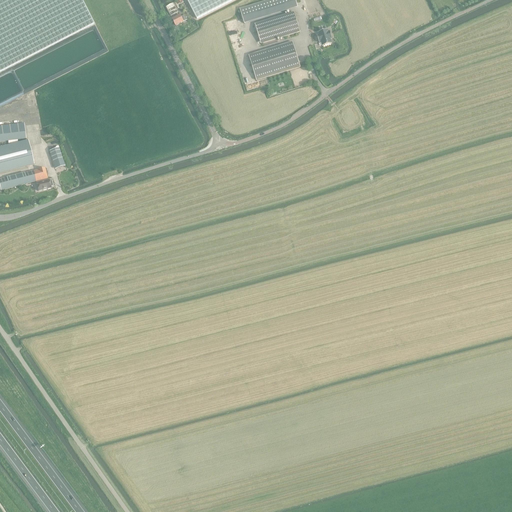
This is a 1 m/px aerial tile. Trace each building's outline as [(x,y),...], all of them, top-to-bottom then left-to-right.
[(0,0),(0,71),(94,24),(81,0),(0,0)] [(175,0),(177,2),(166,7),(170,16),(178,12),(177,9),(179,8),(178,5),(183,2),(182,0),(175,0)] [(186,0),(196,19),(233,0),(186,0)] [(294,0),(272,0),(254,5),(257,15),(296,4),(294,0)] [(184,4),(182,5),(182,6),(194,28),(196,26),(184,4)] [(297,9),(296,4),(257,15),(254,5),(240,10),(244,25),(297,9)] [(299,32),(293,13),(255,24),(261,44),(299,32)] [(182,22),(187,19),(185,15),(180,17),(180,16),(172,19),(176,25),(183,22),(182,22)] [(319,35),(317,36),(319,43),(321,42),(322,47),(331,44),(330,40),(332,39),(330,32),(328,32),(327,30),(318,33),(319,35)] [(292,43),(249,57),(257,81),(300,67),(292,43)] [(149,110),(144,113),(147,118),(144,120),(140,123),(142,127),(146,125),(147,126),(150,124),(152,128),(158,125),(158,124),(156,120),(155,120),(152,113),(156,111),(155,108),(153,109),(152,107),(148,109),(149,110)] [(24,124),(0,126),(0,141),(8,141),(8,144),(18,143),(18,140),(26,139),(24,124)] [(0,172),(33,164),(28,141),(0,147),(0,172)] [(64,164),(59,148),(49,151),(49,152),(51,155),(50,155),(51,156),(52,159),(54,167),(55,169),(65,166),(64,164)] [(1,179),(0,179),(0,188),(0,190),(3,190),(36,182),(38,191),(51,188),(50,187),(53,187),(52,181),(49,181),(49,180),(48,181),(45,169),(44,168),(1,179)]
